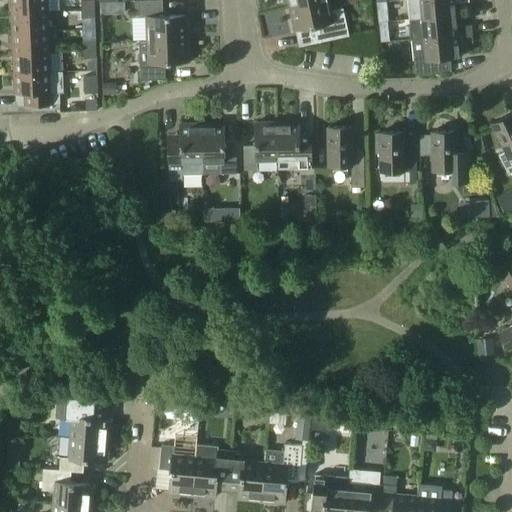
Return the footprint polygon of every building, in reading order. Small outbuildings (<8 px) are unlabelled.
[(11,0),(12,12),(48,11),(48,10),(59,10),(58,0),(11,0)] [(94,0),(81,1),(82,9),(95,9),(94,0)] [(138,18),(132,18),(133,40),(147,40),(187,39),(186,15),(163,15),(162,0),(149,0),(138,0),(138,18)] [(329,0),(325,0),(290,8),(295,31),(295,32),(318,27),(321,42),(343,37),(349,36),(346,20),(343,8),(332,11),(329,0)] [(407,0),(410,19),(456,15),(455,3),(456,3),(469,2),(469,0),(407,0)] [(95,9),(82,9),(82,18),(95,17),(95,9)] [(48,11),(12,12),(13,33),(49,31),(48,11)] [(472,25),(457,26),(456,15),(410,19),(411,39),(457,35),(472,34),(472,25)] [(49,31),(13,33),(13,53),(50,51),(49,31)] [(452,72),(450,58),(460,57),(458,44),(473,43),(472,34),(457,35),(411,39),(413,61),(415,75),(452,72)] [(165,63),(188,63),(187,39),(147,40),(148,52),(140,53),(140,63),(141,80),(166,79),(165,63)] [(96,40),(83,41),(84,50),(97,49),(96,40)] [(97,49),(84,50),(84,59),(97,58),(97,49)] [(50,51),(13,53),(14,74),(51,72),(62,72),(62,52),(50,52),(50,51)] [(51,72),(14,74),(15,94),(24,94),(24,106),(31,105),(60,104),(60,93),(63,93),(62,72),(51,72)] [(84,76),(84,94),(98,93),(97,76),(84,76)] [(511,113),(492,123),(505,151),(498,154),(508,174),(511,172),(511,113)] [(299,121),(277,122),(278,161),(277,161),(277,169),(312,169),(311,133),(299,133),(299,121)] [(257,169),(257,161),(277,161),(278,161),(277,122),(256,122),(256,145),(244,146),(244,170),(257,169)] [(181,136),(168,137),(168,141),(169,181),(182,181),(182,174),(203,174),(203,166),(202,123),(180,123),(181,136)] [(224,123),(202,123),(203,166),(203,174),(236,174),(236,170),(236,141),(224,142),(224,123)] [(364,149),(352,149),(352,126),(328,127),(328,166),(351,166),(351,187),(365,187),(364,149)] [(456,131),(432,131),(433,171),(452,170),(453,182),(456,182),(469,182),(468,153),(468,149),(456,150),(456,131)] [(404,132),(380,132),(380,172),(381,177),(383,179),(403,179),(403,183),(416,182),(416,158),(404,158),(404,134),(404,132)] [(316,210),(293,210),(294,220),(316,220),(316,210)] [(511,267),(502,273),(510,290),(511,289),(511,267)] [(511,326),(499,334),(509,352),(511,350),(511,326)] [(491,339),(479,340),(481,363),(493,361),(491,339)] [(59,398),(57,416),(64,417),(72,417),(70,438),(109,441),(111,419),(107,419),(108,401),(59,397),(59,398)] [(297,414),(294,439),(309,441),(312,416),(297,414)] [(109,441),(70,438),(68,458),(60,457),(59,470),(71,471),(71,472),(83,473),(84,460),(108,462),(109,441)] [(162,445),(160,469),(171,470),(169,493),(192,496),(196,456),(174,454),(175,446),(162,445)] [(196,456),(192,496),(215,498),(216,488),(228,489),(231,449),(218,448),(219,446),(197,445),(196,456)] [(265,463),(261,502),(284,504),(286,481),(298,482),(301,446),(285,445),(284,452),(266,450),(265,463)] [(261,502),(265,463),(244,461),(245,450),(231,449),(228,489),(240,490),(239,500),(261,502)] [(70,481),(71,472),(71,471),(59,470),(59,471),(43,470),(42,490),(54,491),(53,504),(92,507),(94,485),(75,484),(75,481),(70,481)] [(345,511),(349,478),(314,475),(311,511),(345,511)] [(349,478),(345,511),(370,511),(371,508),(381,509),(383,485),(351,482),(349,482),(349,478)] [(383,485),(381,509),(391,509),(390,511),(415,511),(417,496),(396,494),(396,486),(383,485)] [(417,496),(415,511),(450,511),(452,491),(440,490),(440,487),(419,485),(418,485),(417,496)]
